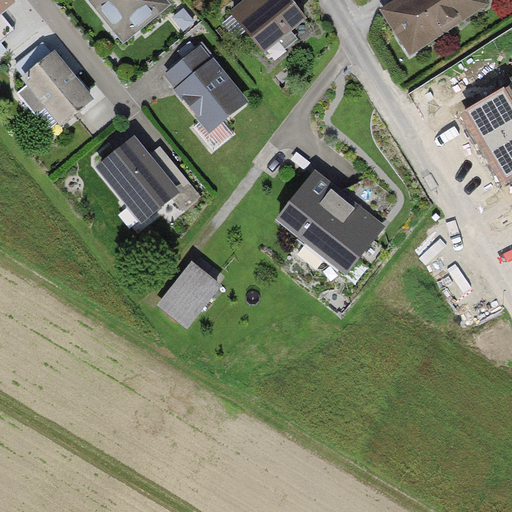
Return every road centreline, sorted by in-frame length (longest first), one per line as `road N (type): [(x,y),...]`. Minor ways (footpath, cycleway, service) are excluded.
road 1 (residential): [(334,0),(511,298)]
road 2 (residential): [(43,0),(150,134)]
